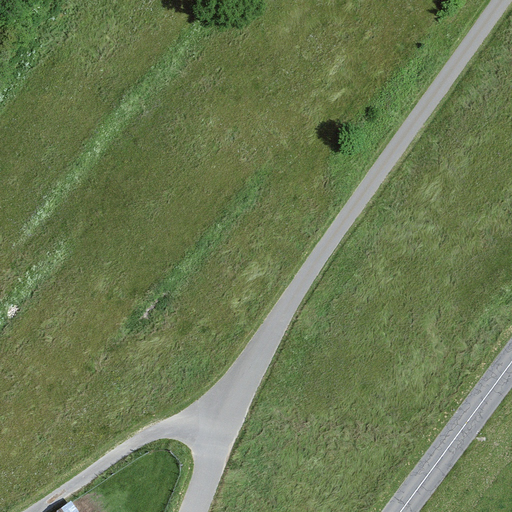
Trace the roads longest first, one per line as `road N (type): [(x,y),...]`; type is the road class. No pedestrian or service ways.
road 1 (track): [(221,419),(181,412),(139,420),(2,511)]
road 2 (secondary): [(511,364),(401,511)]
